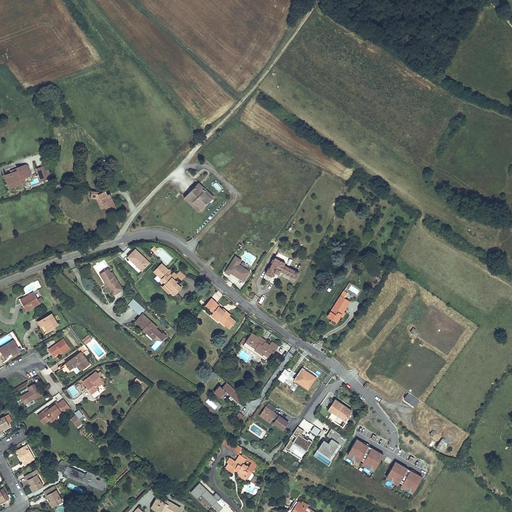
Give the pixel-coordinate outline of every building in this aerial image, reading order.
[(42,167),(37,169),(41,181),(46,180),(42,167)] [(41,181),(37,169),(28,171),(33,184),(41,181)] [(217,194),(201,179),(187,194),(203,209),(206,206),(198,199),(197,200),(190,194),(199,184),(206,191),(208,189),(215,196),(217,194)] [(206,206),(215,196),(208,189),(206,191),(199,184),(190,194),(197,200),(198,199),(206,206)] [(102,192),(92,191),(91,198),(97,198),(102,199),(106,208),(108,213),(117,209),(111,196),(109,197),(106,190),(102,192)] [(106,208),(102,199),(97,198),(101,209),(106,208)] [(124,259),(139,273),(150,262),(135,247),(124,259)] [(244,282),(250,270),(239,264),(242,259),(234,255),(225,271),(244,282)] [(289,278),(295,281),(298,275),(283,267),(284,265),(273,261),(270,267),(268,271),(267,270),(264,276),(271,280),(272,278),(273,279),(275,275),(278,277),(280,274),(286,277),(287,276),(289,277),(289,278)] [(161,264),(156,269),(160,273),(158,275),(166,283),(163,286),(169,293),(171,291),(175,295),(182,288),(176,282),(179,279),(176,277),(174,275),(173,276),(172,275),(170,274),(170,270),(168,270),(161,264)] [(116,276),(113,272),(112,272),(109,269),(104,272),(106,276),(104,277),(107,282),(109,280),(111,283),(109,284),(115,294),(124,288),(118,279),(117,279),(115,276),(116,276)] [(343,280),(340,287),(345,289),(348,282),(343,280)] [(25,297),(21,299),(27,311),(40,303),(34,293),(26,297),(25,297)] [(173,297),(179,302),(182,298),(176,294),(173,297)] [(211,298),(206,304),(210,308),(210,309),(214,312),(212,314),(219,320),(219,319),(221,318),(227,323),(226,325),(230,329),(236,321),(230,316),(231,315),(226,311),(225,312),(222,309),(219,307),(220,306),(216,303),(217,302),(211,298)] [(340,298),(337,303),(346,309),(349,304),(340,298)] [(143,315),(146,311),(133,299),(128,305),(140,317),(143,315)] [(346,309),(337,303),(327,318),(331,321),(336,324),(339,320),(343,314),(346,309)] [(468,328),(430,303),(422,314),(460,339),(468,328)] [(52,313),(38,321),(41,326),(44,324),(48,331),(53,328),(53,327),(58,324),(52,313)] [(460,339),(422,314),(410,332),(417,337),(389,379),(409,392),(404,399),(415,406),(460,339)] [(157,329),(157,328),(154,325),(153,325),(151,323),(151,322),(143,315),(140,317),(136,322),(144,330),(145,328),(148,331),(146,333),(150,336),(152,334),(155,337),(160,332),(157,329)] [(162,335),(160,332),(155,337),(153,339),(162,341),(163,339),(161,336),(162,335)] [(252,333),(243,345),(266,360),(271,353),(271,354),(272,352),(272,351),(274,352),(278,346),(272,342),(269,345),(265,342),(261,340),(263,338),(259,336),(258,337),(252,333)] [(92,339),(89,336),(83,341),(86,344),(92,339)] [(65,339),(49,350),(54,357),(61,353),(63,351),(64,354),(71,349),(65,339)] [(14,340),(0,347),(0,349),(4,355),(10,351),(11,353),(12,355),(21,351),(14,340)] [(65,362),(71,370),(73,368),(77,373),(91,364),(82,351),(65,362)] [(306,372),(302,369),(294,380),(300,385),(302,382),(309,387),(316,377),(307,371),(306,372)] [(92,380),(86,385),(92,393),(98,388),(97,387),(104,381),(96,371),(89,377),(91,379),(92,380)] [(287,376),(282,373),(279,379),(283,382),(287,376)] [(238,402),(243,397),(223,380),(213,391),(220,397),(225,391),(238,402)] [(30,391),(21,396),(25,404),(42,394),(35,383),(28,387),(30,391)] [(220,397),(225,400),(228,397),(232,400),(234,398),(225,391),(220,397)] [(211,395),(205,401),(215,411),(221,405),(211,395)] [(352,411),(336,400),(329,409),(336,414),(337,413),(346,419),(352,411)] [(52,407),(58,402),(57,401),(54,403),(44,410),(45,412),(50,409),(52,408),(52,407)] [(266,406),(274,411),(276,407),(268,403),(266,406)] [(264,406),(258,415),(271,423),(283,430),(289,420),(264,406)] [(336,414),(329,409),(328,410),(345,421),(346,419),(337,413),(336,414)] [(354,412),(352,411),(346,419),(345,421),(347,423),(354,412)] [(72,418),(76,424),(81,421),(76,415),(72,418)] [(3,417),(0,418),(0,431),(3,430),(2,429),(4,428),(5,429),(10,426),(6,420),(5,421),(3,417)] [(445,428),(444,429),(445,427),(445,426),(445,425),(445,424),(445,423),(445,422),(444,421),(444,420),(443,419),(442,419),(441,418),(440,418),(439,417),(438,417),(437,417),(436,417),(435,417),(434,417),(433,417),(432,418),(432,419),(431,419),(430,420),(429,421),(429,422),(429,423),(428,424),(428,425),(428,426),(429,427),(429,428),(429,429),(430,430),(431,431),(429,433),(433,436),(435,433),(436,433),(437,433),(438,433),(439,433),(440,433),(441,432),(442,432),(443,431),(442,432),(442,433),(442,434),(442,435),(442,436),(442,437),(442,438),(437,445),(439,447),(438,448),(443,452),(450,443),(451,443),(452,443),(453,443),(454,442),(455,442),(456,441),(457,440),(458,439),(458,438),(458,437),(459,436),(459,435),(459,434),(458,433),(458,432),(458,431),(457,430),(456,429),(456,428),(455,428),(454,427),(453,427),(452,426),(451,426),(450,426),(449,426),(448,427),(447,427),(446,428),(445,428)] [(317,435),(321,429),(303,419),(300,425),(317,435)] [(307,450),(312,441),(301,435),(303,430),(297,426),(292,435),(293,435),(285,447),(289,449),(293,443),(307,450)] [(329,465),(347,438),(331,428),(326,435),(329,437),(327,441),(323,439),(313,455),(329,465)] [(368,432),(366,437),(374,441),(376,436),(368,432)] [(239,454),(243,447),(224,436),(220,443),(239,454)] [(374,470),(383,453),(355,438),(346,455),(374,470)] [(27,446),(18,451),(24,461),(23,462),(25,465),(35,460),(27,446)] [(236,461),(230,457),(227,462),(229,463),(226,467),(233,473),(237,469),(239,470),(237,472),(245,476),(247,472),(250,475),(253,471),(248,468),(249,467),(243,464),(246,459),(240,455),(236,461)] [(413,493),(422,475),(394,460),(385,478),(399,485),(399,486),(413,493)] [(67,464),(62,476),(103,492),(108,480),(67,464)] [(37,475),(27,481),(29,484),(31,483),(31,485),(30,486),(33,491),(39,488),(38,487),(42,485),(37,475)] [(216,492),(213,495),(199,482),(190,492),(203,504),(206,501),(218,511),(226,502),(216,492)] [(56,490),(46,496),(48,499),(50,499),(51,500),(49,501),(53,507),(59,503),(58,502),(62,499),(56,490)] [(165,503),(158,498),(153,506),(161,511),(163,510),(165,510),(167,511),(178,511),(180,510),(170,502),(168,505),(165,503)] [(301,503),(295,499),(288,511),(290,511),(314,511),(311,510),(310,511),(308,511),(305,510),(308,505),(302,501),(301,503)]
